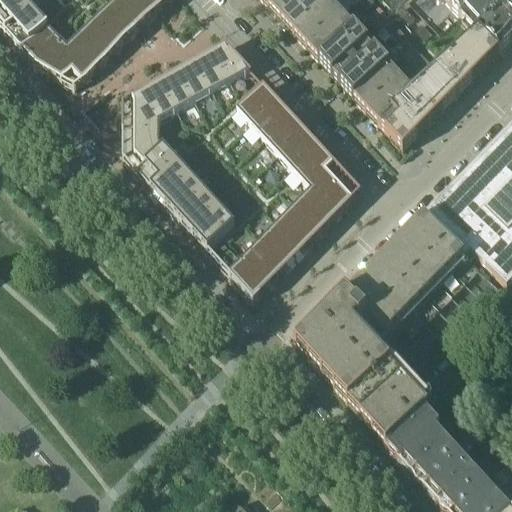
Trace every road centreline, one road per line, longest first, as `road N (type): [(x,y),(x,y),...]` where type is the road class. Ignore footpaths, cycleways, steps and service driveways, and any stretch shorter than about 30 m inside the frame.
road 1 (residential): [(245,363),(0,87)]
road 2 (residential): [(397,207),(202,0)]
road 3 (residential): [(245,363),(397,207)]
road 4 (residential): [(245,363),(389,511)]
road 5 (residential): [(397,207),(511,90)]
